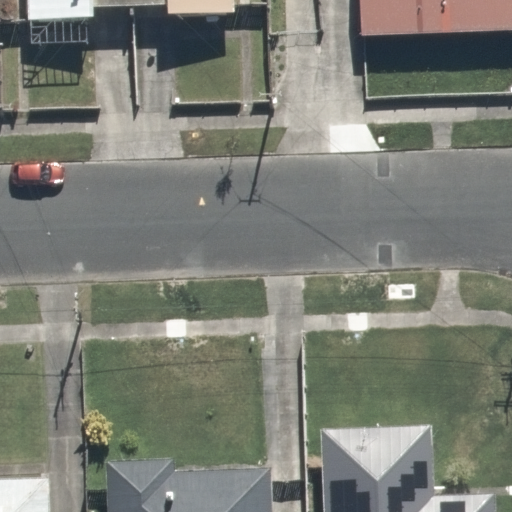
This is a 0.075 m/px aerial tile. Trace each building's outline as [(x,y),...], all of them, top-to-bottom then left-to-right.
[(102,27),(101,3),(182,0),(182,19),(246,17),(245,0),(33,0),(34,29),(102,27)] [(511,0),(361,0),(361,43),(511,42),(511,0)] [(446,441),(337,441),(336,511),(499,511),(500,511),(446,511),(446,441)] [(281,511),(280,463),(119,468),(120,511),(281,511)] [(57,511),(56,477),(0,479),(0,511),(57,511)]
